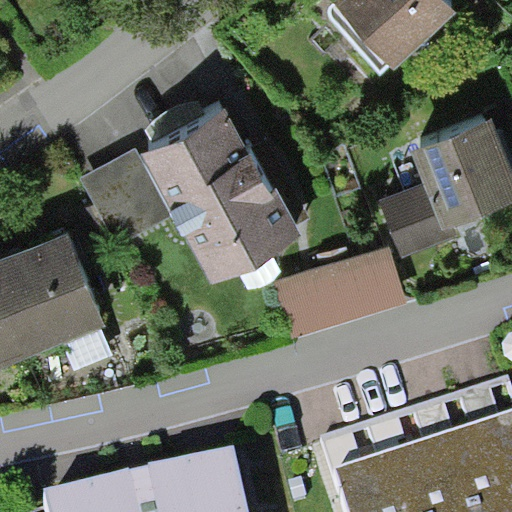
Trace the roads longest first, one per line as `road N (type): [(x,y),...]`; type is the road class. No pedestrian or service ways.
road 1 (residential): [(511,302),(253,382),(0,440)]
road 2 (residential): [(172,0),(0,125)]
